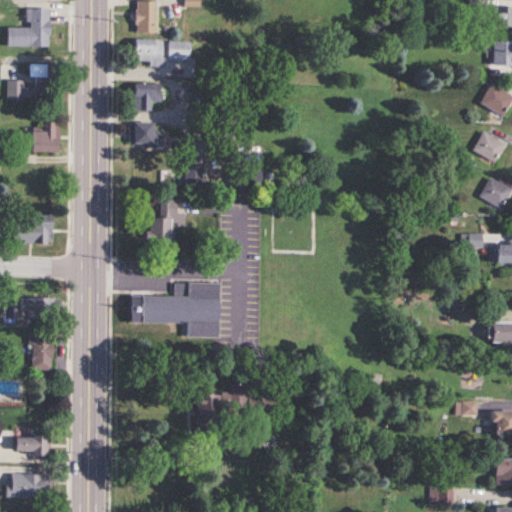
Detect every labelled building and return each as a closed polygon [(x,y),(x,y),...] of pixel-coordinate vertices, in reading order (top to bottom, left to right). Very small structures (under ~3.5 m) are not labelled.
[(156,1),(134,1),(134,33),(156,33),(156,1)] [(511,26),(511,6),(495,6),(495,26),(511,26)] [(6,47),(48,48),(48,9),(26,9),(26,28),(6,28),(6,47)] [(149,62),(149,67),(162,67),(162,40),(133,40),(133,62),(149,62)] [(168,60),(190,60),(190,41),(168,41),(168,60)] [(511,41),(492,42),(492,66),(511,66),(511,41)] [(150,111),(150,102),(160,102),(160,84),(133,84),(133,111),(150,111)] [(505,115),(511,98),(511,95),(489,85),(480,105),(505,115)] [(160,143),(160,137),(153,137),(153,123),(128,123),(128,143),(160,143)] [(57,153),(57,124),(29,124),(29,153),(57,153)] [(494,163),(505,144),(482,132),(472,150),(494,163)] [(162,170),(162,184),(202,185),(203,165),(183,165),(183,171),(162,170)] [(261,166),(231,166),(231,188),(261,188),(261,166)] [(498,183),(490,178),(478,197),(500,210),(511,188),(511,182),(502,176),(498,183)] [(176,200),(160,199),(160,217),(149,217),(149,247),(171,247),(171,225),(185,225),(185,213),(176,213),(176,200)] [(50,242),(50,216),(11,216),(11,242),(50,242)] [(481,247),(481,234),(462,234),(462,248),(481,247)] [(511,263),(511,242),(495,243),(495,264),(511,263)] [(185,338),(218,338),(218,283),(173,282),(172,296),(129,295),(129,322),(186,323),(185,338)] [(20,298),(20,317),(59,317),(59,298),(20,298)] [(511,322),(489,323),(489,342),(511,341),(511,322)] [(51,332),(29,332),(29,371),(51,371),(51,332)] [(246,384),(229,384),(229,396),(193,396),(193,432),(217,432),(217,404),(246,405),(246,384)] [(490,437),(511,436),(511,412),(490,412),(490,437)] [(13,454),(48,454),(48,437),(13,437),(13,454)] [(511,459),(492,460),(492,486),(511,486),(511,459)] [(46,475),(5,475),(5,498),(46,498),(46,475)] [(453,487),(428,487),(428,506),(453,506),(453,487)]
